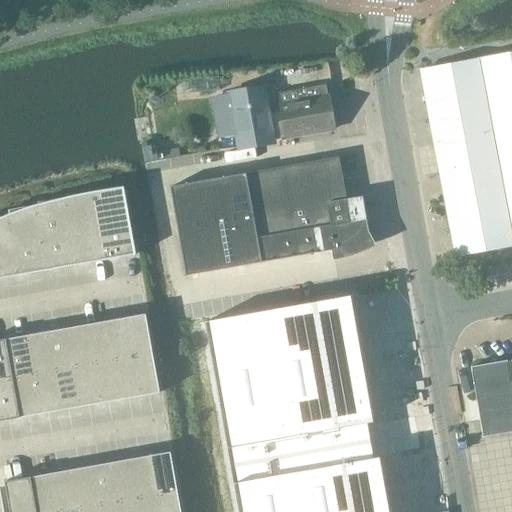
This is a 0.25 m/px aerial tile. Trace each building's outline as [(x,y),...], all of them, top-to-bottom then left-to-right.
[(438,164),(511,150),(511,54),(420,72),(438,164)] [(273,118),(268,89),(234,95),(243,146),(334,130),(325,84),(280,91),(286,116),(273,118)] [(168,148),(165,153),(166,160),(183,157),(182,150),(179,150),(175,147),(168,148)] [(511,150),(438,164),(455,257),(511,246),(511,150)] [(339,158),(169,188),(185,276),(338,249),(340,255),(357,250),(371,244),(366,234),(368,233),(364,206),(348,209),(339,158)] [(0,279),(135,256),(123,192),(92,198),(62,204),(63,206),(33,211),(34,216),(5,222),(6,232),(0,232),(0,279)] [(356,294),(199,324),(236,511),(397,511),(386,453),(379,455),(373,429),(381,427),(356,294)] [(0,381),(153,354),(145,315),(0,340),(0,381)] [(153,354),(0,381),(0,422),(160,393),(153,354)] [(511,360),(511,361),(511,362),(507,363),(507,362),(471,368),(483,438),(511,432),(511,360)] [(4,482),(9,511),(65,511),(177,492),(170,452),(4,482)] [(181,511),(177,492),(65,511),(181,511)]
